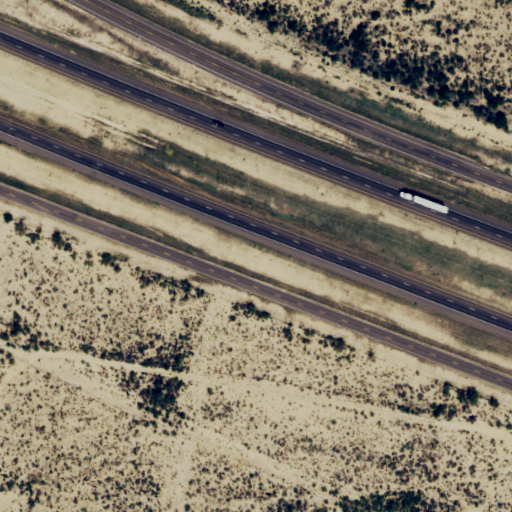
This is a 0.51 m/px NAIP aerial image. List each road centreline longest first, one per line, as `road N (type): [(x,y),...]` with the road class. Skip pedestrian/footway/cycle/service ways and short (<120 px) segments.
road 1 (motorway): [(511,230),(0,25)]
road 2 (motorway): [(0,110),(511,313)]
road 3 (residential): [(0,186),(511,380)]
road 4 (tertiary): [(511,182),(370,129),(91,0)]
